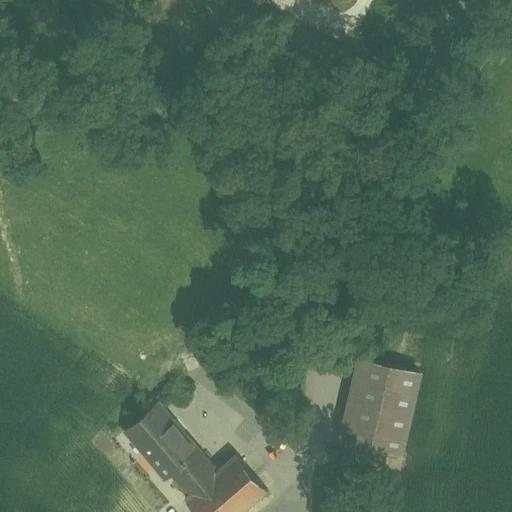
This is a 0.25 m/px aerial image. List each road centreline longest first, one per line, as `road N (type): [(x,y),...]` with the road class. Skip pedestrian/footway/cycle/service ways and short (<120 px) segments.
road 1 (unclassified): [(462,0),(366,129),(310,141),(149,104),(0,109)]
road 2 (unknown): [(388,98),(405,405),(394,458),(335,511)]
